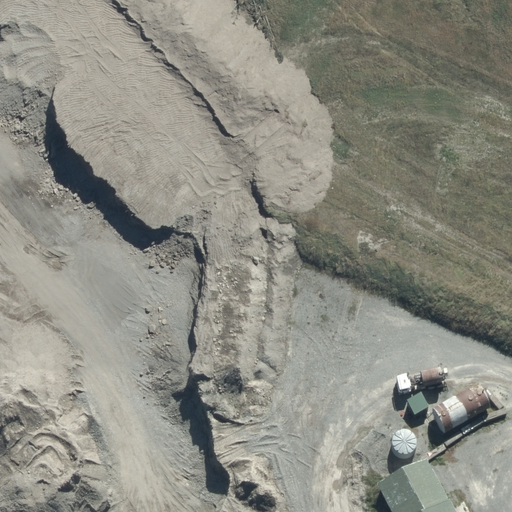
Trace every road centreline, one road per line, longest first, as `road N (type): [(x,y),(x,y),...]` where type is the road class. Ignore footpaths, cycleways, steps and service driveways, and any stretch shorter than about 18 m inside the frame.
road 1 (unclassified): [(42,162),(395,329)]
road 2 (unclassified): [(42,162),(142,511)]
road 3 (unclassified): [(395,329),(284,511)]
road 4 (unclassified): [(395,329),(511,378)]
